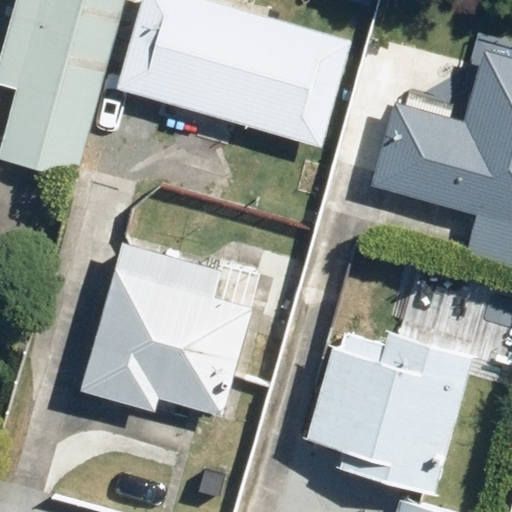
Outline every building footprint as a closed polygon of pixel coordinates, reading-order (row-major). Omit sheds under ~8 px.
[(82,173),(128,0),(20,0),(0,79),(0,82),(21,88),(4,152),(82,173)] [(359,33),(239,0),(147,0),(123,88),(328,144),(359,33)] [(511,259),(511,51),(489,45),(471,114),(401,95),(377,182),(479,209),(469,248),(511,259)] [(129,239),(89,384),(164,405),(167,395),(231,413),(261,302),(222,291),(229,266),(129,239)] [(346,463),(442,489),(482,346),(396,322),(395,325),(352,314),(345,338),(338,336),(311,433),(352,444),(346,463)] [(467,511),(403,493),(397,511),(467,511)]
